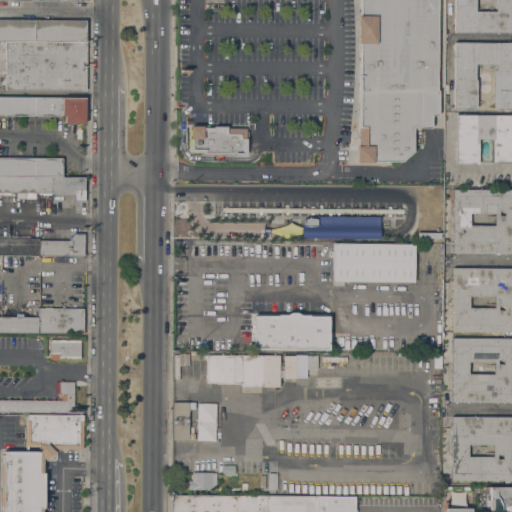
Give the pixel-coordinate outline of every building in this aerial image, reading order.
[(357,0),(357,90),(436,91),(436,0),(357,0)] [(475,0),(475,11),(496,11),(496,6),(494,6),(494,0),(511,0),(511,34),(507,34),(507,33),(454,33),(454,0),(475,0)] [(0,41),(0,19),(86,20),(86,42),(5,41),(0,41)] [(86,42),(85,91),(4,90),(5,41),(86,42)] [(454,42),(507,43),(507,42),(511,42),(511,110),(506,110),(506,109),(493,109),(493,70),(496,70),(496,64),(475,64),(475,79),(476,79),(476,109),(453,109),(454,42)] [(357,90),(357,162),(401,162),(412,152),(412,128),(431,128),(431,115),(438,115),(438,91),(436,91),(357,90)] [(0,97),(85,98),(85,123),(65,123),(65,116),(0,115),(0,97)] [(507,115),(507,114),(511,114),(511,163),(495,163),(495,162),(492,162),(492,139),(478,139),(478,164),(456,164),(456,115),(507,115)] [(227,128),(246,128),(246,131),(248,131),(248,139),(246,139),(246,155),(235,155),(235,154),(224,154),(224,156),(221,156),(221,157),(217,157),(217,156),(214,156),(214,153),(203,153),(203,151),(190,151),(190,139),(190,135),(188,135),(188,130),(190,130),(190,126),(193,126),(193,125),(199,125),(199,126),(203,126),(203,128),(213,128),(213,126),(227,126),(227,128)] [(0,177),(0,157),(61,158),(61,177),(0,177)] [(0,177),(61,177),(85,177),(85,200),(74,200),(74,194),(50,194),(50,193),(0,192),(0,177)] [(511,253),(452,253),(453,189),(511,189),(511,253)] [(301,237),(301,216),(379,217),(379,237),(301,237)] [(0,238),(38,238),(38,240),(70,240),(70,238),(74,234),(84,234),(84,256),(0,255),(0,238)] [(413,244),(413,282),(333,281),(333,243),(413,244)] [(511,331),(451,331),(452,268),(511,268),(511,331)] [(0,316),(37,317),(37,308),(83,308),(83,333),(0,332),(0,316)] [(253,315),(277,316),(277,314),(285,314),(289,312),(296,312),(300,315),(308,315),(308,316),(328,316),(327,349),(252,348),(252,345),(253,323),(253,315)] [(0,334),(86,335),(86,415),(82,415),(25,415),(0,414),(0,334)] [(511,402),(451,402),(451,338),(511,338),(511,402)] [(188,366),(179,366),(179,379),(174,379),(174,355),(175,355),(175,354),(179,354),(179,353),(183,353),(184,354),(188,354),(188,366)] [(279,355),(279,370),(282,370),(283,356),(295,356),(295,355),(316,355),(316,369),(305,369),(305,376),(295,376),(295,378),(282,378),(282,377),(279,377),(279,386),(241,386),(241,383),(206,383),(206,355),(279,355)] [(442,358),(442,368),(434,368),(434,358),(442,358)] [(188,402),(188,414),(191,414),(191,420),(188,420),(188,433),(190,433),(190,427),(193,427),(193,433),(194,433),(194,440),(171,439),(172,402),(188,402)] [(214,441),(197,441),(197,404),(215,404),(214,441)] [(25,415),(82,415),(82,449),(52,449),(55,452),(45,461),(42,458),(42,473),(43,473),(43,511),(0,511),(1,455),(3,455),(3,451),(25,451),(25,415)] [(511,480),(450,480),(451,416),(511,416),(511,480)] [(234,465),(234,474),(222,474),(222,465),(234,465)] [(216,489),(188,489),(188,485),(191,485),(191,472),(211,472),(211,473),(216,473),(216,489)] [(277,473),(276,489),(267,489),(268,473),(277,473)] [(443,511),(443,508),(469,509),(469,511),(488,511),(489,487),(511,487),(511,511),(443,511)] [(315,511),(171,511),(171,495),(265,495),(315,496),(315,511)]
